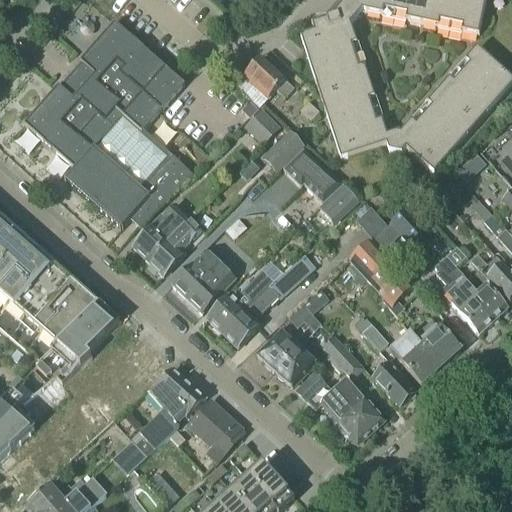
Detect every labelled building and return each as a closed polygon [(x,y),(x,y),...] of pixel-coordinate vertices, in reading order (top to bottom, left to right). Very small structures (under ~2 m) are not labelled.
[(511,90),(511,83),(477,52),(466,65),(470,69),(454,86),(450,82),(428,108),(432,111),(416,129),(412,125),(401,137),(400,136),(387,140),(382,124),(377,126),(370,104),(375,102),(365,70),(359,72),(352,50),(357,48),(351,28),(363,15),(383,19),(384,14),(407,19),(406,24),(439,31),(440,25),(463,30),(462,36),(479,39),(487,0),(350,0),(333,19),(334,21),(312,28),(315,36),(301,40),(341,164),(387,149),(389,155),(402,158),(406,153),(434,178),(511,90)] [(140,233),(192,181),(173,162),(172,163),(142,137),(185,89),(143,53),(144,52),(135,44),(134,45),(115,28),(80,66),(82,68),(60,92),(59,91),(25,130),(75,175),(64,186),(120,235),(131,224),(140,233)] [(261,63),(245,81),(269,104),(276,97),(285,105),(294,95),(286,87),(286,86),(261,63)] [(257,115),(249,107),(241,115),(249,123),(257,115)] [(311,127),(319,118),(310,109),(301,117),(311,127)] [(263,152),(281,134),(261,115),(244,133),(263,152)] [(262,164),(277,179),(304,152),(289,136),(262,164)] [(343,191),(303,154),(283,174),(301,193),(304,190),(323,209),(343,191)] [(439,190),(433,195),(447,210),(453,204),(439,190)] [(318,214),(331,228),(356,207),(343,192),(318,214)] [(511,195),(502,204),(511,215),(511,232),(508,236),(511,240),(511,195)] [(148,267),(190,224),(175,210),(163,223),(166,225),(158,233),(155,230),(133,253),(148,267)] [(390,227),(410,248),(426,233),(407,212),(390,227)] [(0,412),(13,398),(35,369),(56,350),(57,350),(67,340),(94,314),(99,310),(100,309),(100,308),(0,219),(0,412)] [(190,224),(148,267),(163,282),(185,260),(181,256),(201,235),(190,224)] [(506,235),(501,229),(493,237),(498,243),(511,258),(511,270),(510,272),(511,274),(511,240),(508,236),(507,235),(506,235)] [(383,260),(378,255),(377,254),(378,254),(370,246),(369,246),(349,265),(384,303),(381,305),(396,321),(404,314),(398,307),(413,293),(382,260),(383,260)] [(456,273),(460,269),(466,263),(457,253),(435,273),(439,277),(436,279),(446,291),(439,297),(440,301),(448,310),(451,310),(460,320),(460,322),(464,327),(466,327),(479,340),(491,329),(466,301),(467,300),(451,282),(458,276),(456,273)] [(220,270),(206,257),(195,269),(193,268),(171,290),(186,305),(187,304),(220,270)] [(493,278),(477,260),(470,266),(479,275),(488,285),(510,310),(511,307),(511,279),(503,269),(493,278)] [(304,262),(290,275),(300,285),(314,272),(304,262)] [(284,279),(278,274),(270,266),(261,275),(262,276),(274,287),(284,279)] [(220,270),(187,304),(202,319),(235,285),(220,270)] [(482,290),(488,285),(479,275),(473,281),(482,290)] [(222,339),(258,302),(269,292),(274,287),(262,276),(233,305),(229,301),(207,324),(222,339)] [(269,292),(278,301),(295,285),(287,276),(284,279),(274,287),(269,292)] [(479,299),(458,276),(451,282),(467,300),(466,301),(491,329),(508,314),(487,292),(479,299)] [(222,339),(237,353),(260,330),(256,326),(279,302),(278,301),(269,292),(258,302),(222,339)] [(318,296),(303,309),(313,319),(329,306),(319,295),(318,296)] [(67,340),(57,350),(56,350),(79,372),(81,370),(91,362),(88,358),(120,327),(107,316),(100,309),(99,310),(94,314),(67,340)] [(312,321),(313,319),(303,309),(287,323),(297,334),(312,321)] [(363,340),(364,340),(362,339),(372,330),(366,324),(364,326),(361,323),(354,330),(363,340)] [(91,362),(81,370),(117,410),(162,368),(120,327),(88,358),(91,362)] [(435,332),(430,327),(413,342),(418,348),(442,374),(462,356),(447,340),(438,330),(435,332)] [(364,340),(378,357),(388,349),(372,330),(362,339),(364,340)] [(274,377),(296,355),(278,338),(256,359),(265,367),(265,371),(268,375),(272,374),(274,377)] [(330,363),(343,351),(334,342),(321,354),(330,363)] [(442,374),(418,348),(413,342),(406,349),(404,347),(392,357),(400,365),(398,366),(412,380),(422,392),(442,374)] [(343,351),(330,363),(327,366),(339,379),(342,376),(352,386),(364,375),(343,351)] [(296,355),(274,377),(277,379),(276,382),(281,386),(284,385),(292,393),(315,371),(296,355)] [(41,365),(36,370),(46,380),(51,376),(41,365)] [(390,368),(373,383),(399,412),(416,397),(390,368)] [(176,437),(180,433),(176,430),(185,422),(186,422),(206,404),(173,375),(147,398),(163,415),(130,445),(135,451),(146,463),(169,443),(176,437)] [(351,416),(332,398),(313,380),(296,396),(315,416),(320,411),(321,408),(340,430),(339,433),(344,439),(347,438),(357,449),(371,437),(351,416)] [(365,406),(352,392),(346,386),(332,398),(351,416),(371,437),(383,426),(373,415),(374,412),(369,405),(365,406)] [(0,434),(21,411),(24,407),(13,398),(0,412),(0,434)] [(217,472),(245,442),(239,436),(240,435),(210,408),(189,432),(213,452),(205,461),(217,472)] [(0,464),(34,434),(22,424),(28,417),(21,411),(0,434),(0,464)] [(34,434),(0,464),(0,498),(17,511),(19,511),(45,489),(66,470),(34,434)] [(176,437),(169,443),(178,451),(185,445),(176,437)] [(245,448),(236,455),(242,462),(250,455),(245,448)] [(137,471),(146,463),(135,451),(126,459),(137,471)] [(262,469),(246,483),(272,511),(285,511),(294,504),(262,469)] [(220,470),(213,476),(218,482),(225,476),(220,470)] [(213,476),(206,482),(211,488),(218,482),(213,476)] [(473,511),(494,495),(477,476),(457,494),(473,511)] [(292,497),(301,490),(292,479),(284,486),(292,497)] [(155,480),(148,486),(154,492),(161,486),(155,480)] [(272,511),(246,483),(231,497),(244,511),(272,511)] [(86,490),(60,511),(75,511),(98,491),(92,484),(86,490)] [(60,511),(86,490),(84,488),(81,485),(71,493),(68,491),(59,499),(51,490),(26,511),(60,511)] [(161,486),(154,492),(159,498),(166,492),(161,486)] [(166,492),(159,498),(164,504),(171,498),(166,492)] [(190,497),(182,503),(188,509),(195,503),(190,497)] [(244,511),(231,497),(216,510),(217,511),(244,511)] [(171,498),(164,504),(169,510),(176,503),(171,498)] [(182,503),(175,509),(177,511),(184,511),(188,509),(182,503)]
